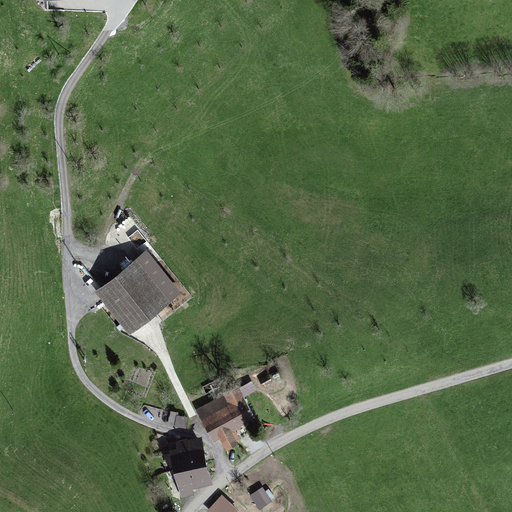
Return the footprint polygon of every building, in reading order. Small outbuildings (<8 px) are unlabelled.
[(147,249),(94,290),(129,333),(182,292),(147,249)] [(224,394),(196,409),(214,442),(220,439),(226,450),(239,444),(237,440),(241,438),(236,430),(241,427),(240,425),(256,417),(238,386),(223,393),(224,394)] [(172,412),(169,423),(187,427),(190,416),(172,412)] [(213,483),(202,436),(176,441),(177,447),(168,449),(181,498),(194,494),(193,488),(213,483)] [(263,486),(250,495),(260,509),(272,501),(263,486)] [(236,511),(239,510),(222,494),(207,511),(236,511)]
